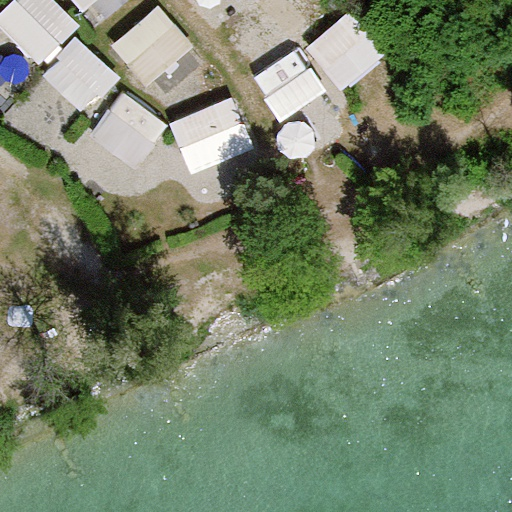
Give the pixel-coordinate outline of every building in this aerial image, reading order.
[(64,0),(4,0),(0,5),(0,23),(38,59),(80,15),(64,0)] [(252,0),(296,40),(332,1),(331,0),(252,0)] [(360,3),(257,64),(285,111),(387,50),(360,3)] [(78,27),(42,66),(87,108),(123,69),(78,27)] [(245,84),(173,110),(191,158),(263,132),(245,84)] [(120,87),(98,132),(142,154),(164,108),(120,87)]
